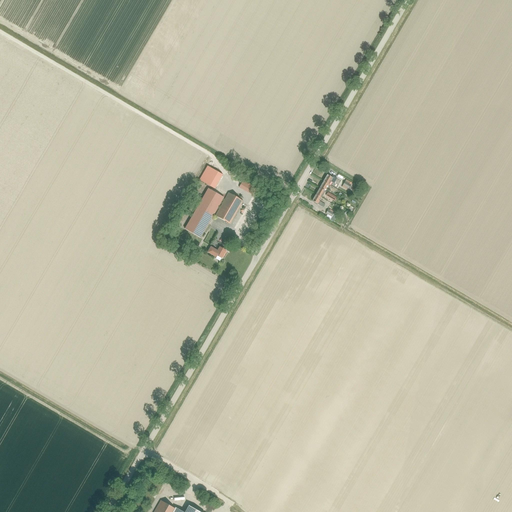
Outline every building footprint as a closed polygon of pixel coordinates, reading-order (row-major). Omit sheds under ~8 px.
[(214,189),(222,175),(207,166),(199,180),(214,189)] [(332,176),(331,177),(326,175),(323,181),(329,185),(331,182),(333,183),(336,178),(332,176)] [(252,195),(257,188),(243,180),(239,188),(252,195)] [(325,191),(329,185),(323,181),(319,188),(325,191)] [(208,188),(184,229),(201,238),(224,198),(208,188)] [(322,198),(325,191),(319,188),(315,194),(322,198)] [(243,201),(228,193),(215,216),(229,224),(243,201)] [(319,202),(322,198),(315,194),(311,201),(317,204),(320,206),(323,207),(324,205),(319,202)] [(210,247),(207,252),(214,257),(215,255),(217,256),(215,259),(219,261),(226,251),(223,249),(223,248),(223,247),(221,246),(220,246),(217,251),(210,247)] [(183,511),(176,508),(175,509),(160,501),(153,511),(200,511),(190,506),(186,511),(183,511)]
